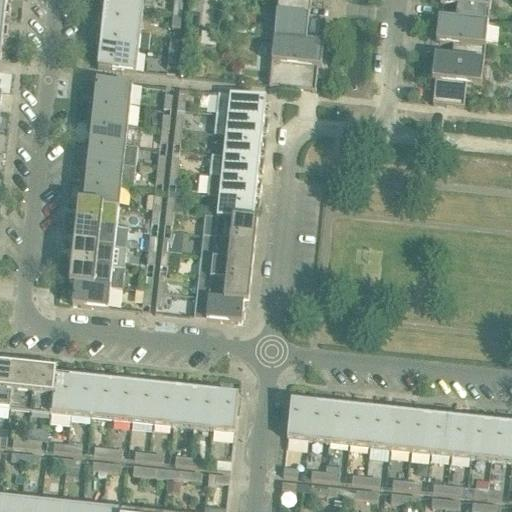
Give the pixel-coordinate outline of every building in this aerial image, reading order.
[(0,0),(0,18),(5,19),(5,20),(10,21),(11,9),(6,9),(6,0),(0,0)] [(100,0),(100,10),(105,10),(105,9),(143,13),(144,0),(100,0)] [(457,9),(456,21),(456,22),(488,26),(490,0),(441,0),(440,7),(457,9)] [(175,3),(173,17),(181,18),(183,4),(175,3)] [(279,3),(275,41),(324,46),(325,31),(322,30),(323,21),(309,20),(311,7),(279,3)] [(98,30),(102,31),(102,30),(141,34),(143,13),(105,9),(105,10),(104,20),(99,19),(98,30)] [(181,18),(173,17),(172,31),(180,32),(181,18)] [(5,19),(0,18),(0,39),(3,40),(7,41),(9,30),(4,29),(5,20),(5,19)] [(453,47),(452,59),(452,60),(484,63),(488,26),(456,22),(456,21),(439,20),(436,45),(453,47)] [(95,51),(100,51),(100,50),(138,54),(141,34),(102,30),(102,31),(101,40),(97,39),(95,51)] [(200,47),(215,48),(217,36),(201,34),(200,47)] [(324,46),(275,41),(269,90),(315,95),(318,71),(321,71),(324,46)] [(170,44),(169,57),(177,58),(178,44),(170,44)] [(100,50),(100,51),(98,71),(136,76),(138,54),(100,50)] [(177,58),(169,57),(167,71),(175,72),(177,58)] [(452,60),(452,59),(435,57),(432,83),(435,83),(433,107),(464,111),(467,87),(481,88),(484,63),(452,60)] [(97,84),(94,104),(94,105),(130,109),(132,88),(97,84)] [(218,97),(216,118),(264,123),(264,122),(266,102),(218,97)] [(163,112),(171,113),(173,99),(165,98),(163,112)] [(178,100),(177,114),(184,115),(186,100),(178,100)] [(93,115),(92,124),(92,125),(128,129),(130,109),(94,105),(94,104),(90,104),(88,115),(93,115)] [(163,118),(161,133),(169,133),(170,119),(163,118)] [(214,138),(226,140),(262,144),(262,143),(263,134),(267,134),(268,125),(269,123),(264,122),(264,123),(216,118),(214,138)] [(176,120),(175,134),(182,135),(184,121),(176,120)] [(91,136),(90,145),(126,149),(128,129),(92,125),(92,124),(87,124),(86,135),(91,136)] [(169,133),(161,133),(160,147),(167,147),(169,133)] [(182,135),(175,134),(173,148),(181,149),(182,135)] [(226,140),(224,160),(260,164),(260,163),(261,154),(265,154),(266,143),(262,143),(262,144),(226,140)] [(89,156),(88,165),(88,166),(124,170),(126,149),(90,145),(85,144),(84,155),(89,156)] [(158,159),(157,173),(164,174),(166,160),(158,159)] [(212,159),(209,179),(258,184),(258,183),(259,174),(263,175),(264,163),(260,163),(260,164),(224,160),(212,159)] [(172,160),(170,175),(178,175),(179,161),(172,160)] [(87,176),(86,185),(86,186),(121,190),(133,191),(135,171),(124,170),(88,166),(88,165),(83,164),(82,176),(87,176)] [(164,174),(157,173),(155,187),(163,188),(164,174)] [(178,175),(170,175),(169,189),(176,189),(178,175)] [(207,199),(219,200),(256,204),(257,194),(261,195),(262,184),(258,183),(258,184),(209,179),(207,199)] [(79,205),(79,206),(119,210),(121,190),(86,186),(86,185),(81,185),(80,196),(84,197),(83,206),(79,205)] [(154,200),(153,214),(160,214),(162,200),(154,200)] [(219,200),(217,221),(257,225),(258,224),(253,224),(255,215),(259,215),(260,204),(256,204),(219,200)] [(167,201),(166,215),(174,216),(175,202),(167,201)] [(79,206),(76,226),(117,231),(119,210),(79,206)] [(160,214),(153,214),(151,228),(159,229),(160,214)] [(174,216),(166,215),(164,229),(172,230),(174,216)] [(205,219),(203,240),(255,245),(257,225),(217,221),(205,219)] [(76,226),(74,246),(115,251),(117,231),(76,226)] [(150,240),(148,254),(156,255),(157,241),(150,240)] [(203,240),(201,260),(253,266),(255,245),(203,240)] [(163,241),(162,256),(169,256),(171,242),(163,241)] [(74,246),(72,267),(125,272),(127,252),(115,251),(74,246)] [(156,255),(148,254),(147,268),(154,269),(156,255)] [(169,256),(162,256),(160,270),(168,270),(169,256)] [(201,260),(199,280),(251,286),(253,266),(201,260)] [(72,267),(70,287),(110,291),(122,293),(125,272),(72,267)] [(199,280),(196,301),(249,306),(251,286),(199,280)] [(145,281),(144,295),(151,295),(153,281),(145,281)] [(159,282),(157,296),(165,297),(166,283),(159,282)] [(110,291),(70,287),(70,288),(75,288),(72,309),(108,312),(110,291)] [(151,295),(144,295),(142,309),(150,310),(151,295)] [(165,297),(157,296),(156,310),(163,311),(165,297)] [(249,306),(196,301),(194,322),(242,327),(244,307),(249,307),(249,306)] [(0,412),(10,413),(14,370),(0,368),(0,412)] [(10,413),(31,415),(35,373),(14,370),(10,413)] [(31,415),(51,418),(55,380),(56,380),(56,375),(35,373),(31,415)] [(51,418),(71,420),(75,382),(76,382),(77,377),(65,376),(65,381),(56,380),(55,380),(51,418)] [(71,420),(91,422),(96,384),(97,379),(86,378),(85,383),(76,382),(75,382),(71,420)] [(91,422),(111,424),(116,386),(117,386),(117,381),(106,380),(106,385),(96,384),(91,422)] [(111,424),(132,426),(136,388),(137,388),(137,384),(126,382),(126,387),(117,386),(116,386),(111,424)] [(132,426),(152,429),(157,390),(157,391),(158,386),(147,385),(146,389),(137,388),(136,388),(132,426)] [(152,429),(172,431),(177,393),(178,388),(167,387),(166,392),(157,391),(157,390),(152,429)] [(172,431),(193,433),(197,395),(198,395),(198,390),(187,389),(187,394),(177,393),(172,431)] [(193,433),(213,435),(217,397),(218,397),(219,392),(207,391),(207,396),(198,395),(197,395),(193,433)] [(217,397),(213,435),(234,437),(239,399),(218,397),(217,397)] [(309,445),(329,448),(333,409),(332,409),(323,408),(323,404),(312,402),(312,407),(313,407),(309,445)] [(287,443),(309,445),(313,407),(312,407),(291,405),(287,443)] [(329,448),(349,450),(353,412),(352,411),(343,411),(344,406),(333,405),(332,409),(333,409),(329,448)] [(349,450),(370,452),(374,414),(373,414),(364,413),(364,408),(353,407),(352,411),(353,412),(349,450)] [(370,452),(390,454),(394,416),(393,416),(384,415),(384,410),(373,409),(373,414),(374,414),(370,452)] [(390,454),(410,456),(414,418),(413,418),(404,417),(405,412),(393,411),(393,416),(394,416),(390,454)] [(410,456),(430,459),(435,416),(434,415),(434,420),(424,419),(425,415),(414,413),(413,418),(414,418),(410,456)] [(430,459),(450,461),(455,418),(454,418),(454,422),(445,421),(445,417),(435,416),(430,459)] [(450,461),(471,463),(475,420),(474,425),(465,424),(465,419),(455,418),(450,461)] [(471,463),(491,465),(496,422),(495,422),(494,427),(485,426),(486,421),(475,420),(471,463)] [(491,465),(511,467),(511,460),(511,428),(506,428),(506,423),(496,422),(491,465)] [(13,451),(26,453),(27,444),(13,443),(13,451)] [(27,444),(26,453),(40,454),(41,446),(27,444)] [(53,455),(67,457),(68,449),(54,447),(53,455)] [(68,449),(67,457),(81,458),(82,450),(68,449)] [(94,460),(108,461),(108,453),(95,452),(94,460)] [(108,453),(108,461),(122,463),(122,455),(108,453)] [(134,464),(148,466),(149,458),(135,456),(134,464)] [(11,465),(25,467),(25,459),(12,457),(11,465)] [(149,458),(148,466),(162,467),(163,459),(149,458)] [(25,459),(25,467),(38,468),(39,460),(25,459)] [(175,469),(189,470),(190,462),(176,460),(175,469)] [(52,470),(65,471),(66,463),(52,462),(52,470)] [(190,462),(189,470),(203,472),(204,463),(190,462)] [(66,463),(65,471),(79,473),(80,465),(66,463)] [(217,465),(216,473),(230,475),(231,466),(217,465)] [(92,474),(106,475),(107,467),(93,466),(92,474)] [(107,467),(106,475),(120,477),(121,469),(107,467)] [(326,469),(326,476),(325,485),(339,486),(340,471),(326,469)] [(133,478),(150,480),(151,472),(133,470),(133,478)] [(150,480),(167,482),(168,474),(151,472),(150,480)] [(283,480),(297,482),(298,473),(284,472),(283,480)] [(167,482),(184,484),(185,476),(168,474),(167,482)] [(311,483),(325,485),(326,476),(312,475),(311,483)] [(185,476),(184,484),(201,486),(202,478),(185,476)] [(209,478),(208,490),(214,491),(215,487),(229,489),(230,481),(209,478)] [(351,487),(365,489),(366,481),(352,479),(351,487)] [(366,481),(365,489),(379,491),(380,482),(366,481)] [(392,492),(406,493),(407,485),(393,484),(392,492)] [(407,485),(406,493),(420,495),(421,487),(407,485)] [(282,486),(282,494),(296,496),(296,488),(282,486)] [(432,496),(446,498),(447,490),(433,488),(432,496)] [(309,497),(323,499),(324,491),(310,489),(309,497)] [(447,490),(446,498),(460,499),(461,491),(447,490)] [(323,499),(344,501),(344,493),(324,491),(323,499)] [(344,501),(364,503),(365,495),(344,493),(344,501)] [(473,501),(487,502),(488,494),(474,493),(473,501)] [(488,494),(487,502),(501,504),(502,496),(488,494)] [(365,495),(364,503),(378,505),(379,497),(365,495)] [(390,506),(405,508),(405,499),(391,498),(390,506)] [(405,499),(405,508),(418,509),(419,501),(405,499)] [(20,511),(21,503),(1,501),(0,508),(0,511),(20,511)] [(431,510),(445,511),(446,504),(432,502),(431,510)] [(40,511),(41,505),(21,503),(20,511),(40,511)]
